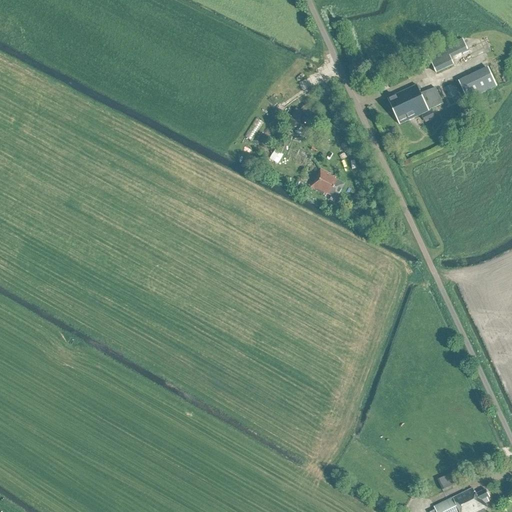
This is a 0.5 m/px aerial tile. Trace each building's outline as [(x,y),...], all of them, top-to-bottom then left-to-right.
[(446,47),(451,59),(468,52),(463,39),(446,47)] [(454,65),(451,59),(446,47),(428,55),(436,73),(454,65)] [(467,101),(497,87),(488,68),(458,81),(467,101)] [(421,94),(417,86),(388,99),(400,125),(443,105),(435,88),(421,94)] [(425,123),(435,119),(431,111),(421,115),(425,123)] [(313,156),(307,153),(303,162),(308,165),(313,156)] [(337,199),(344,185),(335,180),(336,178),(321,170),(311,188),(326,196),(327,194),(337,199)] [(443,493),(451,489),(452,487),(460,483),(456,472),(437,481),(443,493)] [(476,495),(473,489),(434,507),(436,511),(485,511),(484,509),(487,508),(484,503),(488,501),(487,499),(489,497),(490,497),(486,489),(485,490),(476,495)]
